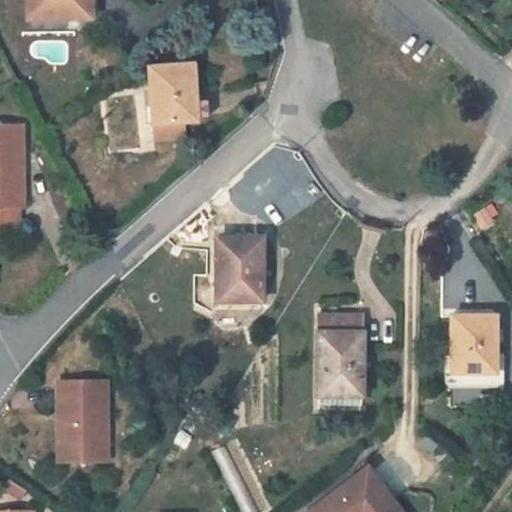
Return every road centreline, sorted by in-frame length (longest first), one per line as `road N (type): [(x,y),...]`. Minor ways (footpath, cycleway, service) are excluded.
road 1 (residential): [(296,96),(93,271),(2,376)]
road 2 (residential): [(511,131),(467,187),(436,206),(394,213),(365,204),(318,151),(296,96)]
road 3 (residential): [(511,94),(405,0)]
